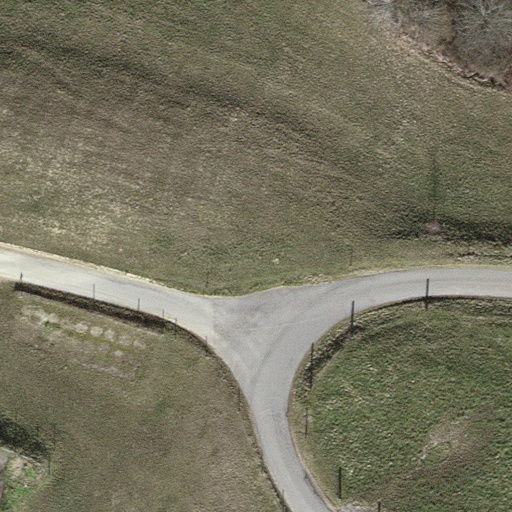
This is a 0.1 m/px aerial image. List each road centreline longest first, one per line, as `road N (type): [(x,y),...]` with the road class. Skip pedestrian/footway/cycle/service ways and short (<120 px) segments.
road 1 (track): [(511,286),(355,291),(269,324),(267,408),(312,511)]
road 2 (track): [(0,263),(269,324)]
